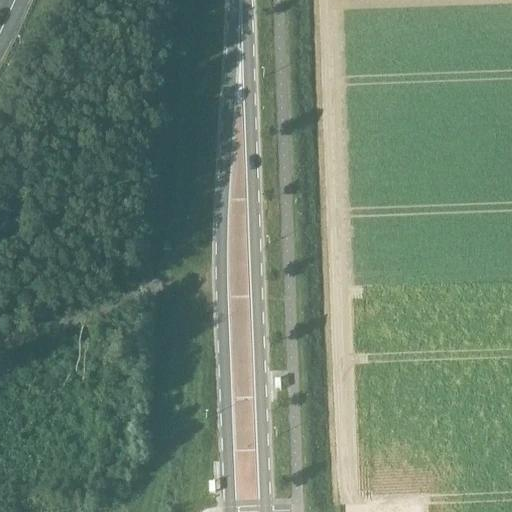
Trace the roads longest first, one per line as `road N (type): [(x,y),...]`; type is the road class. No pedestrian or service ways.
road 1 (tertiary): [(265,511),(247,39),(239,30)]
road 2 (tertiary): [(239,30),(232,40),(221,234),(229,511)]
